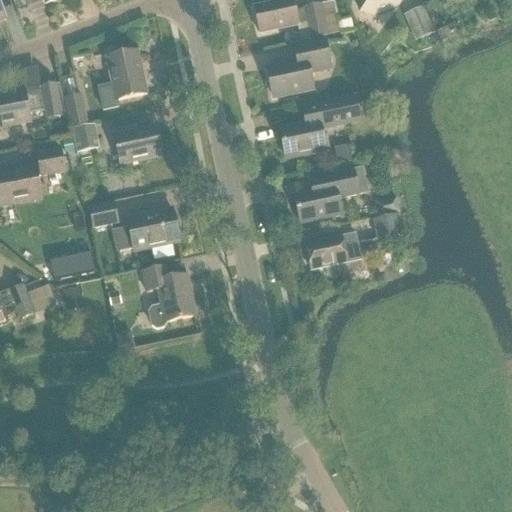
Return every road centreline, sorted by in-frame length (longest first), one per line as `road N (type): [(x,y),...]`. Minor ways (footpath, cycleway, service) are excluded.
road 1 (tertiary): [(283,420),(185,0)]
road 2 (residential): [(85,489),(283,420)]
road 3 (residential): [(163,0),(0,63)]
